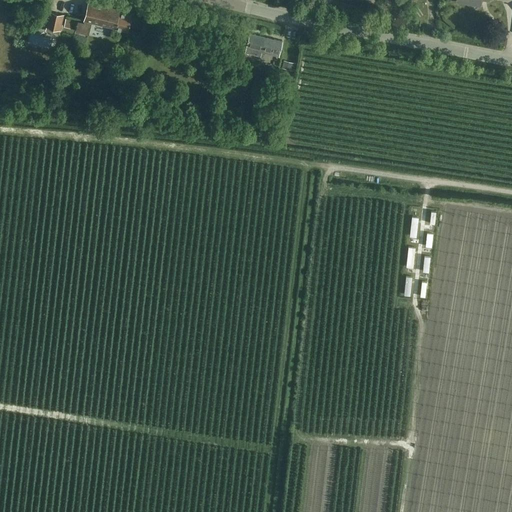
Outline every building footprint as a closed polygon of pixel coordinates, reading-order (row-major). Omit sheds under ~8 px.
[(78,22),(76,31),(89,34),(91,23),(128,31),(132,15),(119,12),(120,9),(88,2),(84,21),(83,23),(78,22)] [(63,15),(50,11),(46,26),(60,29),(63,15)] [(245,52),(251,54),(258,55),(260,47),(279,52),(282,41),(249,33),(245,52)] [(284,61),(282,68),(291,70),(293,63),(284,61)] [(426,200),(425,216),(434,217),(435,201),(426,200)]
